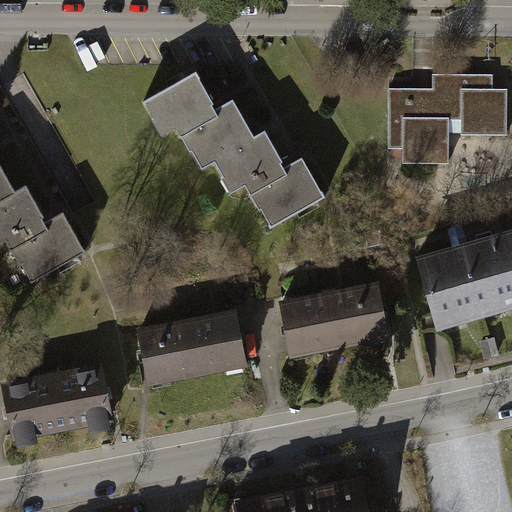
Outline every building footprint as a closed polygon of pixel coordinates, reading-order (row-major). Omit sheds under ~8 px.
[(222,107),(204,71),(150,100),(168,134),(187,125),(209,166),(220,160),(264,137),(242,96),(222,107)] [(413,87),(389,87),(389,148),(403,148),(403,163),(449,163),(450,119),(461,119),(461,134),(508,135),(508,88),(493,89),(493,74),(433,74),(433,94),(413,94),(413,87)] [(275,131),(264,137),(220,160),(237,192),(254,183),(275,224),(333,194),(312,155),(293,165),(275,131)] [(0,201),(24,188),(5,155),(0,158),(0,201)] [(35,181),(24,188),(0,201),(0,245),(12,239),(38,284),(93,251),(70,211),(57,218),(35,181)] [(511,240),(422,264),(436,321),(511,302),(511,240)] [(379,284),(282,304),(293,358),(391,338),(379,284)] [(238,313),(141,333),(152,388),(249,368),(238,313)] [(103,370),(5,390),(16,445),(114,425),(103,370)] [(384,511),(378,480),(244,506),(244,511),(384,511)]
